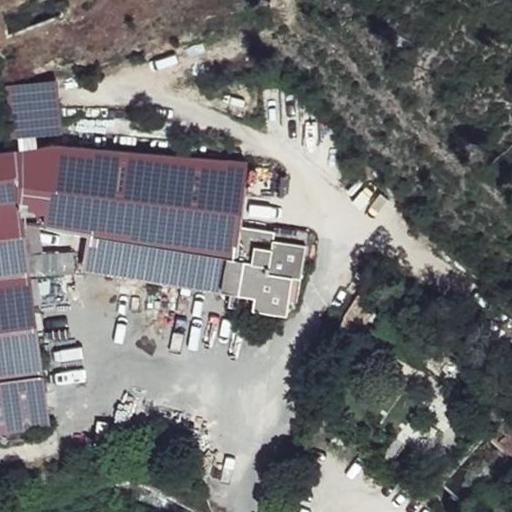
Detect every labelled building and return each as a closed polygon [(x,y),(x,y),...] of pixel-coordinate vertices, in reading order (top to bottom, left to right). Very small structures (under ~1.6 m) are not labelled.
[(18,91),(20,135),(35,133),(66,131),(63,87),(18,91)] [(35,133),(20,135),(22,149),(37,148),(35,133)] [(37,148),(22,149),(0,152),(0,430),(23,427),(49,424),(33,304),(41,303),(38,278),(30,279),(30,275),(75,272),(74,253),(27,255),(23,221),(22,212),(47,211),(45,224),(89,232),(229,254),(223,289),(231,290),(232,255),(237,161),(60,144),(37,148)] [(237,161),(232,255),(246,162),(237,161)] [(22,212),(23,221),(45,224),(47,211),(22,212)] [(232,255),(231,290),(255,295),(253,303),(254,303),(288,308),(289,300),(298,301),(308,232),(275,227),(274,230),(242,225),(237,256),(232,255)] [(229,254),(89,232),(82,271),(222,294),(223,289),(229,254)] [(255,295),(231,290),(231,305),(254,309),(254,303),(253,303),(255,295)] [(435,345),(425,358),(440,371),(450,358),(435,345)] [(511,404),(507,400),(479,427),(511,459),(511,404)]
